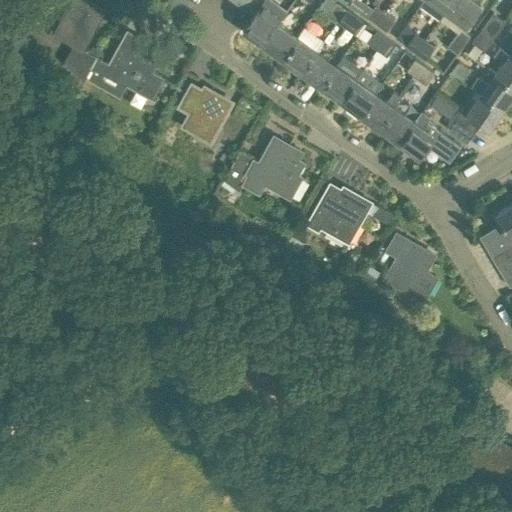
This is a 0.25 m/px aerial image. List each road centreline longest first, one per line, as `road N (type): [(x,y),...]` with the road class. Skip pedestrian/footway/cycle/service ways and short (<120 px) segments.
road 1 (track): [(426,511),(118,292)]
road 2 (residential): [(428,207),(206,38),(202,13)]
road 3 (track): [(249,386),(168,379),(110,388),(0,440)]
road 4 (residential): [(511,340),(428,207)]
road 5 (track): [(118,292),(0,207)]
